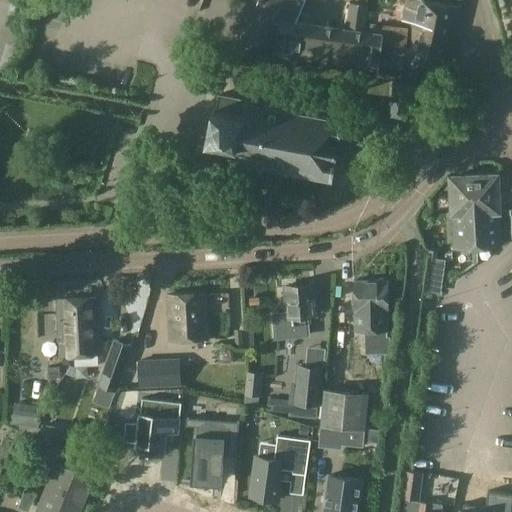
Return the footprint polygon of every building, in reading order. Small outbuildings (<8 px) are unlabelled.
[(270,38),(286,0),(247,0),(225,54),(263,60),(263,59),(266,60),(274,39),(270,38)] [(382,56),(379,75),(394,77),(402,77),(403,78),(405,61),(448,69),(449,69),(450,69),(454,46),(460,18),(462,8),(452,6),(453,0),(445,0),(444,4),(422,0),(411,0),(407,22),(411,23),(409,38),(407,47),(383,45),(382,56)] [(274,39),(266,60),(379,75),(382,56),(383,45),(384,35),(362,32),(366,5),(350,3),(346,30),(288,23),(287,28),(279,27),(278,32),(277,39),(274,39)] [(422,115),(424,82),(417,81),(401,80),(402,77),(394,77),(393,90),(391,90),(391,95),(393,95),(392,116),(414,117),(422,115)] [(238,146),(210,140),(208,154),(235,159),(235,161),(239,161),(239,160),(260,164),(259,165),(262,166),(263,164),(284,168),(283,170),(286,171),(286,169),(307,173),(306,175),(310,175),(310,174),(330,177),(330,179),(333,180),(334,178),(335,178),(336,175),(334,175),(337,159),(339,159),(339,157),(338,157),(341,141),(342,141),(343,138),(341,138),(344,122),(346,123),(347,120),(345,119),(345,118),(341,117),(341,119),(321,115),(321,113),(318,113),(318,114),(297,110),(298,109),(295,108),(294,110),(274,106),(274,104),(271,103),(271,105),(251,101),(251,100),(248,99),(248,101),(219,95),(216,110),(244,115),(238,146)] [(238,146),(244,115),(216,110),(213,109),(207,140),(210,140),(238,146)] [(475,177),(478,248),(500,247),(497,176),(475,177)] [(454,249),(478,248),(475,177),(451,178),(454,249)] [(430,251),(429,254),(424,290),(439,292),(445,253),(430,251)] [(389,310),(389,309),(389,282),(370,282),(370,281),(355,281),(355,309),(355,310),(356,310),(357,331),(366,331),(367,354),(391,354),(391,337),(388,337),(388,310),(389,310)] [(288,313),(274,314),(276,338),(308,335),(307,317),(315,316),(315,314),(318,313),(317,303),(315,304),(313,285),(286,286),(288,313)] [(208,340),(205,294),(168,295),(170,341),(208,340)] [(61,356),(81,355),(78,299),(58,300),(61,356)] [(78,299),(81,355),(100,354),(98,299),(78,299)] [(133,346),(113,339),(97,386),(117,393),(133,346)] [(139,388),(180,386),(179,358),(138,360),(139,388)] [(291,383),(288,402),(315,406),(319,362),(299,360),(297,383),(291,383)] [(325,391),(322,428),(366,432),(369,395),(325,391)] [(136,443),(136,451),(164,454),(167,424),(179,425),(182,402),(142,397),(139,423),(126,421),(123,441),(136,443)] [(196,425),(188,482),(217,485),(220,457),(234,458),(237,431),(196,425)] [(62,430),(27,426),(26,442),(60,446),(62,430)] [(342,445),(364,446),(366,432),(322,428),(320,447),(342,449),(342,445)] [(292,473),(305,475),(310,440),(277,436),(276,445),(274,459),(258,457),(256,456),(250,496),(278,500),(282,469),(292,471),(292,473)] [(40,455),(36,465),(47,469),(51,460),(40,455)] [(49,484),(87,500),(96,478),(58,462),(49,484)] [(421,474),(404,471),(402,493),(418,495),(421,474)] [(331,476),(325,511),(358,511),(362,480),(331,476)] [(56,511),(81,511),(87,500),(49,484),(40,505),(56,511)] [(22,498),(33,502),(37,494),(26,489),(22,498)] [(464,504),(462,511),(511,511),(511,494),(488,491),(486,507),(464,504)] [(27,511),(29,511),(33,502),(22,498),(18,508),(27,511)] [(420,503),(418,511),(442,511),(444,507),(420,503)]
